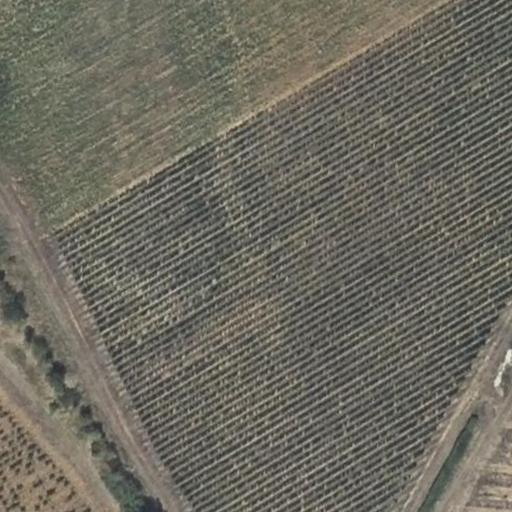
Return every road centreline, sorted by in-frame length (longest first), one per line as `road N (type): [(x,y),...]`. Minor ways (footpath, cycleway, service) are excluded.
road 1 (track): [(0,179),(111,408),(172,511)]
road 2 (track): [(412,511),(511,336)]
road 3 (track): [(511,393),(446,511)]
